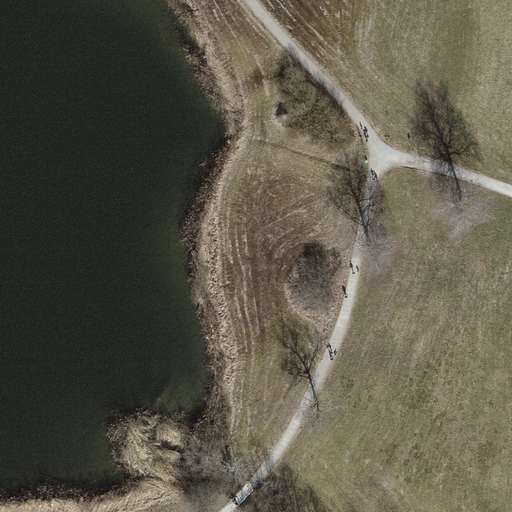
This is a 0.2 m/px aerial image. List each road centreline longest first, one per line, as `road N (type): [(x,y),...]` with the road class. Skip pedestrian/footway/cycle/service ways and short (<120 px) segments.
road 1 (track): [(379,153),(336,339),(286,440),(225,511)]
road 2 (track): [(250,0),(364,125),(379,153)]
road 3 (track): [(511,190),(379,153)]
